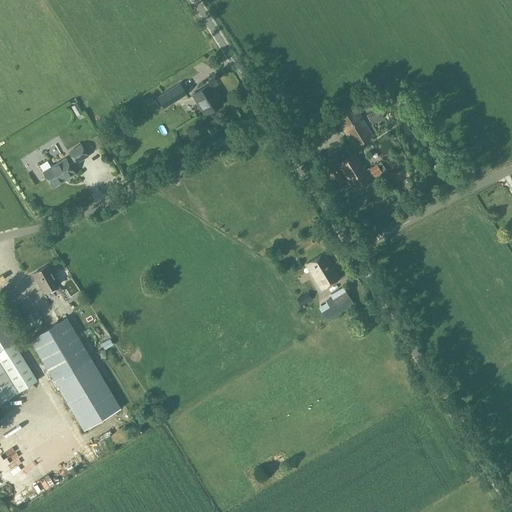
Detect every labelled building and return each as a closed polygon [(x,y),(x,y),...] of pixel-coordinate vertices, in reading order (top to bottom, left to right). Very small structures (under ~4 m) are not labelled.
[(186,94),(180,84),(158,98),(164,108),(186,94)] [(224,105),(217,93),(211,84),(191,96),(204,116),(224,105)] [(388,97),(388,98),(389,99),(389,100),(390,101),(391,102),(392,102),(393,102),(394,102),(395,101),(396,101),(396,100),(396,99),(397,99),(397,98),(397,97),(396,96),(396,95),(395,94),(394,94),(393,94),(392,94),(391,94),(390,94),(390,95),(389,95),(389,96),(389,97),(388,97)] [(333,112),(354,146),(372,135),(351,101),(333,112)] [(72,107),(77,116),(83,113),(77,104),(72,107)] [(76,165),(89,156),(81,144),(68,152),(76,165)] [(432,151),(432,152),(432,153),(432,154),(433,155),(434,155),(435,156),(437,156),(438,156),(439,155),(440,155),(441,154),(441,153),(441,152),(441,151),(441,150),(441,149),(440,149),(440,148),(439,147),(437,147),(436,147),(435,147),(434,148),(433,148),(433,149),(432,149),(432,150),(432,151)] [(337,164),(343,174),(341,176),(336,168),(327,173),(336,186),(344,181),(346,179),(354,192),(372,181),(355,153),(337,164)] [(75,174),(66,159),(43,173),(53,187),(75,174)] [(370,170),(375,178),(384,171),(379,164),(370,170)] [(393,174),(397,182),(410,176),(406,168),(393,174)] [(322,289),(339,279),(324,254),(307,264),(322,289)] [(44,293),(60,284),(49,265),(33,274),(44,293)] [(319,307),(327,321),(355,304),(344,286),(330,294),(333,298),(326,301),(327,303),(319,307)] [(297,300),(301,307),(312,300),(308,293),(297,300)] [(30,310),(22,313),(27,325),(35,322),(30,310)] [(67,318),(30,339),(84,430),(121,409),(67,318)] [(0,403),(0,404),(37,381),(0,321),(0,403)] [(110,339),(101,344),(105,349),(113,344),(110,339)] [(6,453),(14,447),(10,442),(2,448),(6,453)] [(44,473),(50,484),(64,477),(57,466),(44,473)]
